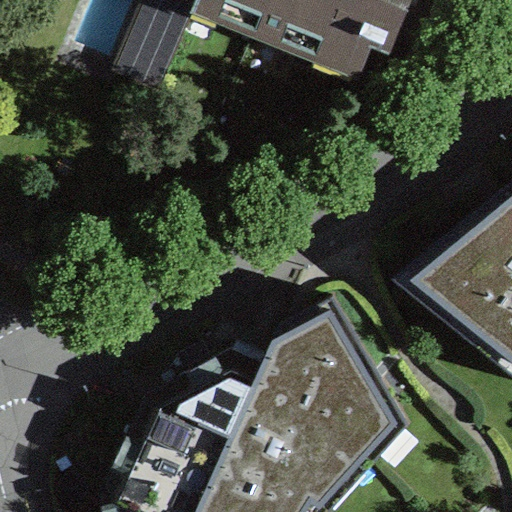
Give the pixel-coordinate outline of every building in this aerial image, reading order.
[(194,0),(149,0),(119,69),(159,86),(196,2),(194,1),(194,0)] [(220,0),(217,11),(321,52),(326,41),(360,55),(369,32),(383,37),(386,29),(390,31),(402,0),(220,0)] [(511,176),(496,190),(392,275),(484,350),(498,331),(511,342),(511,176)] [(263,360),(192,511),(323,511),(406,420),(333,292),(281,319),(271,342),(263,360)] [(192,511),(263,360),(230,346),(156,385),(147,390),(99,492),(103,511),(192,511)]
